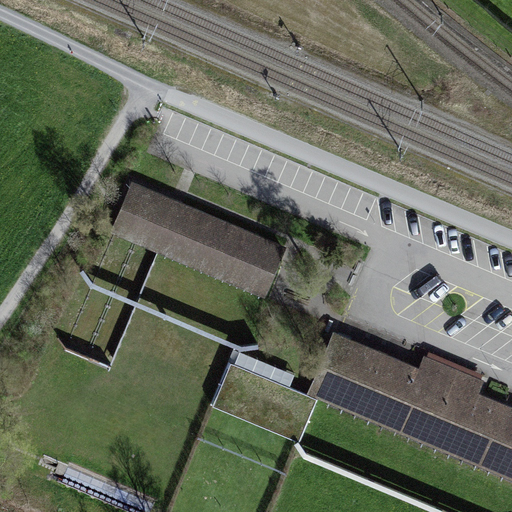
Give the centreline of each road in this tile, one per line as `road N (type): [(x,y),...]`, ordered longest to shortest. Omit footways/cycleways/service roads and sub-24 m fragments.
road 1 (track): [(146,86),(0,321)]
road 2 (track): [(0,14),(146,86)]
